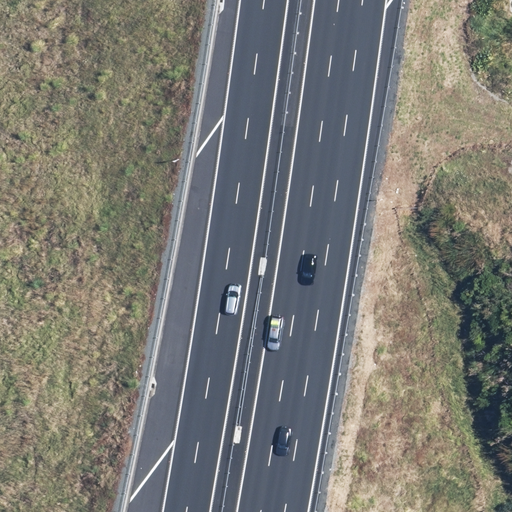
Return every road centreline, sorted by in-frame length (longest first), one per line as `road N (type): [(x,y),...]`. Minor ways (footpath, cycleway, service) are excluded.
road 1 (motorway): [(361,0),(348,113),(274,511)]
road 2 (motorway): [(189,511),(242,220),(271,0)]
